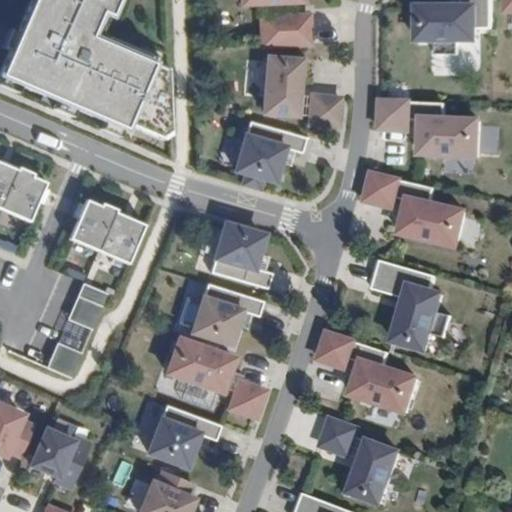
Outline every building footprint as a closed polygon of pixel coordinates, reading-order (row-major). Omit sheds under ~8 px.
[(166,77),(166,76),(149,70),(154,59),(105,39),(102,44),(88,39),(98,14),(108,17),(114,0),(31,0),(0,72),(0,77),(58,102),(61,97),(74,102),(71,108),(123,130),(125,124),(158,138),(168,127),(166,77)] [(298,0),(233,0),(233,10),(299,6),(298,0)] [(492,29),(491,0),(459,0),(460,7),(411,7),(411,47),(434,47),(434,56),(457,56),(456,48),(475,47),(475,29),(492,29)] [(511,17),(511,0),(501,0),(500,18),(511,17)] [(256,17),(258,47),(310,45),(308,16),(256,17)] [(253,118),(293,122),(295,83),(303,83),(304,59),(297,58),(297,60),(259,58),(253,118)] [(306,94),(303,128),(337,131),(338,96),(306,94)] [(378,100),(377,128),(405,129),(405,118),(419,119),(418,152),(475,154),(477,119),(441,118),(442,102),(378,100)] [(246,123),(242,137),(236,134),(225,175),(271,188),(282,149),(300,154),(304,139),(246,123)] [(0,212),(24,223),(38,190),(40,185),(26,180),(27,177),(12,171),(11,173),(0,168),(0,212)] [(367,172),(361,199),(388,205),(390,195),(404,198),(397,231),(452,243),(460,209),(426,201),(429,186),(367,172)] [(62,243),(121,269),(138,230),(108,218),(109,215),(94,209),(93,212),(79,205),(77,210),(62,243)] [(210,259),(207,272),(267,290),(272,275),(251,268),(261,230),(215,218),(205,257),(210,259)] [(431,275),(376,259),(368,288),(402,298),(389,340),(421,349),(426,333),(440,337),(447,315),(433,310),(438,294),(427,290),(431,275)] [(107,295),(61,275),(25,360),(71,380),(107,295)] [(204,283),(200,293),(194,292),(182,331),(227,346),(239,312),(258,318),(262,301),(204,283)] [(324,331),(315,358),(342,367),(346,357),(359,361),(349,393),(403,410),(415,376),(380,366),(385,350),(324,331)] [(157,371),(217,391),(229,355),(170,333),(157,371)] [(264,390),(234,379),(222,409),(254,420),(264,390)] [(163,404),(159,414),(153,413),(139,453),(182,469),(196,433),(217,442),(222,427),(163,404)] [(7,409),(0,405),(0,453),(5,456),(8,451),(22,457),(34,427),(20,421),(23,415),(7,409)] [(358,427),(327,415),(317,445),(347,458),(358,427)] [(46,431),(31,465),(57,476),(55,480),(72,488),(91,445),(74,437),(72,442),(59,436),(46,431)] [(341,492),(379,505),(399,450),(362,435),(341,492)] [(129,511),(186,511),(192,496),(145,477),(129,511)] [(351,511),(352,511),(299,492),(291,511),(351,511)]
